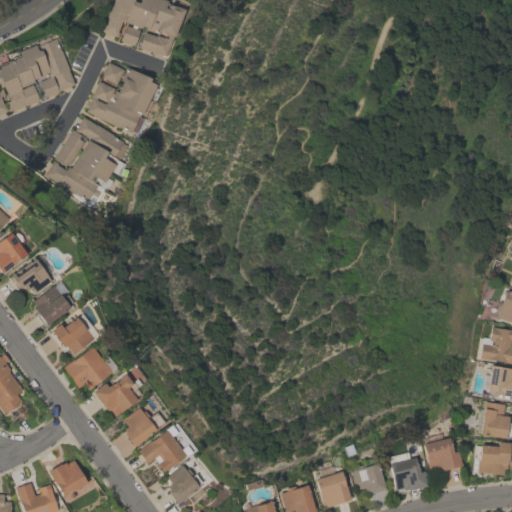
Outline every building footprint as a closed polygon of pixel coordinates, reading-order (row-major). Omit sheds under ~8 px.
[(110,0),(163,0),(162,5),(164,6),(165,3),(170,5),(171,3),(182,7),(165,55),(137,46),(142,31),(154,35),(155,34),(165,37),(166,33),(157,30),(157,32),(144,28),(145,25),(139,24),(139,26),(120,19),(116,30),(117,31),(116,36),(100,30),(110,0)] [(124,24),(138,29),(132,44),(118,39),(124,24)] [(0,112),(0,64),(5,62),(5,61),(19,55),(17,50),(34,43),(34,41),(47,36),(48,39),(54,37),(73,83),(56,90),(57,91),(43,97),(37,80),(48,76),(47,74),(36,79),(35,77),(31,78),(32,81),(18,87),(19,88),(30,84),(36,99),(7,111),(6,110),(0,112)] [(114,83),(99,76),(106,61),(121,68),(114,83)] [(84,111),(91,96),(89,95),(97,80),(112,87),(111,91),(113,92),(114,90),(116,90),(121,79),(119,78),(125,66),(149,77),(147,80),(154,83),(140,112),(138,111),(129,132),(84,111)] [(43,175),(52,160),(56,163),(55,164),(64,170),(67,166),(68,167),(86,139),(84,138),(68,164),(65,162),(63,166),(52,158),(70,129),(72,130),(81,116),(94,124),(95,123),(112,134),(111,135),(121,141),(120,142),(124,144),(116,159),(102,181),(100,180),(87,202),(43,175)] [(0,226),(8,218),(0,210),(0,226)] [(0,236),(8,231),(10,234),(15,231),(18,234),(20,239),(16,242),(24,253),(13,261),(14,262),(1,271),(0,270),(0,236)] [(15,289),(6,277),(9,275),(32,257),(39,267),(41,266),(47,273),(45,275),(49,280),(33,292),(28,286),(24,290),(21,285),(18,288),(17,287),(15,289)] [(45,324),(44,323),(42,325),(34,314),(36,312),(33,308),(35,306),(30,301),(51,285),(61,297),(66,293),(72,301),(67,305),(68,306),(45,324)] [(511,320),(496,316),(504,291),(511,293),(511,320)] [(49,330),(58,323),(61,326),(75,316),(92,338),(71,354),(66,348),(62,351),(48,332),(50,330),(49,330)] [(490,327),(511,330),(511,339),(507,339),(506,347),(511,348),(511,362),(478,358),(480,345),(490,346),(491,340),(488,339),(490,327)] [(76,387),(61,367),(90,346),(110,371),(86,389),(81,383),(76,387)] [(0,354),(2,353),(7,359),(3,362),(7,368),(7,370),(6,371),(20,389),(14,394),(19,401),(3,413),(0,409),(0,354)] [(511,395),(486,392),(490,367),(511,370),(511,395)] [(134,399),(113,416),(108,409),(106,410),(103,407),(102,407),(90,391),(102,382),(105,386),(114,379),(113,377),(122,370),(125,375),(126,375),(127,377),(127,378),(130,381),(135,378),(138,383),(128,391),(134,399)] [(485,403),(502,406),(501,417),(508,418),(505,438),(480,434),(485,403)] [(122,428),(125,425),(120,419),(136,406),(138,410),(140,408),(147,417),(154,412),(162,421),(152,429),(153,429),(132,446),(122,433),(124,431),(122,428)] [(162,472),(155,463),(156,462),(152,457),(145,463),(135,450),(147,441),(147,442),(163,430),(163,429),(169,424),(175,432),(170,436),(179,448),(184,445),(189,452),(181,457),(170,465),(171,467),(167,470),(167,469),(162,472)] [(427,473),(420,444),(447,437),(451,451),(456,450),(460,465),(427,473)] [(480,446),(495,446),(495,442),(507,443),(505,468),(500,467),(500,473),(478,472),(480,446)] [(425,485),(406,489),(406,488),(401,489),(401,488),(393,489),(387,463),(413,457),(415,467),(416,466),(417,471),(422,470),(425,485)] [(61,496),(54,484),(53,484),(45,471),(58,463),(58,464),(63,461),(64,463),(71,459),(85,482),(61,496)] [(375,462),(383,489),(364,495),(362,487),(353,489),(348,471),(353,469),(352,466),(361,464),(362,466),(375,462)] [(164,486),(168,483),(163,476),(179,464),(183,470),(185,468),(190,475),(193,474),(199,482),(194,485),(196,487),(174,503),(165,491),(167,490),(164,486)] [(324,506),(323,504),(320,505),(312,478),(338,470),(343,484),(348,499),(324,506)] [(13,487),(28,482),(32,495),(38,493),(36,487),(47,483),(56,510),(50,511),(22,511),(19,503),(18,503),(13,487)] [(283,511),(277,493),(283,491),(282,489),(292,485),(293,488),(304,484),(313,510),(307,511),(292,511),(291,509),(283,511)] [(0,511),(0,493),(1,494),(1,501),(8,501),(7,511),(0,511)] [(243,511),(242,508),(254,504),(254,505),(269,500),(272,511),(243,511)]
